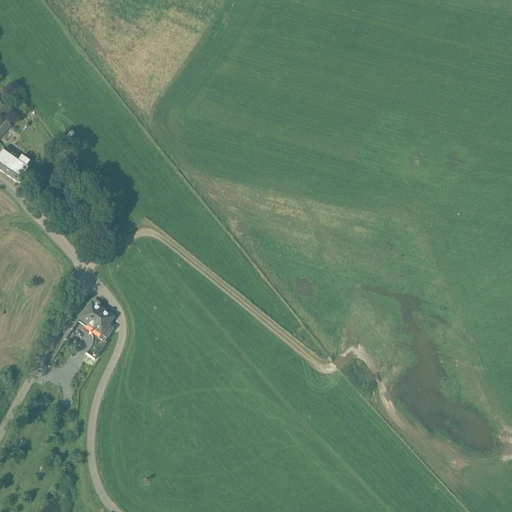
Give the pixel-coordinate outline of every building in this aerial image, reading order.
[(0,137),(10,127),(2,120),(0,122),(0,137)] [(29,166),(5,149),(0,156),(0,171),(17,183),(29,166)] [(54,190),(52,188),(49,191),(48,190),(42,197),(52,205),(58,199),(51,193),(54,190)] [(73,209),(62,200),(57,206),(68,215),(73,209)] [(112,319),(90,304),(78,321),(89,328),(89,333),(91,335),(92,338),(93,339),(92,341),(92,344),(92,346),(86,355),(94,360),(105,344),(103,343),(106,340),(112,330),(107,326),(112,319)]
